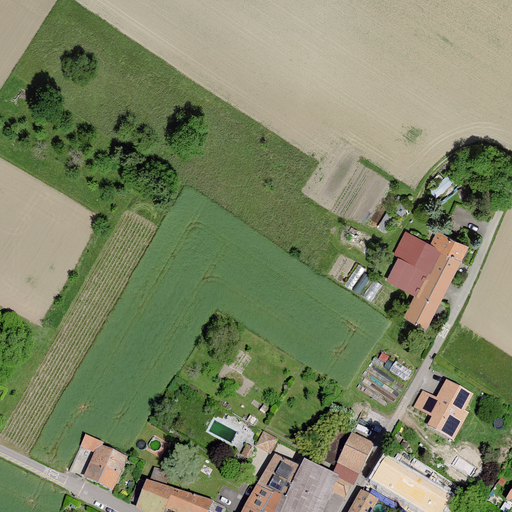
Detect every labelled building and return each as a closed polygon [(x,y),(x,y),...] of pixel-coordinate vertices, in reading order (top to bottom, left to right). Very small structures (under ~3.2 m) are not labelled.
[(458,178),(452,171),(430,190),(436,197),(458,178)] [(471,195),(468,187),(459,190),(462,199),(471,195)] [(396,209),(402,214),(406,208),(400,203),(396,209)] [(439,249),(460,259),(467,246),(439,231),(432,245),(439,249)] [(439,249),(432,245),(411,235),(389,279),(417,293),(439,249)] [(406,315),(426,326),(460,259),(439,249),(417,293),(406,315)] [(472,396),(447,383),(437,401),(424,394),(416,408),(434,418),(429,426),(453,439),(466,415),(463,413),(472,396)] [(264,434),(257,447),(270,453),(276,441),(264,434)] [(96,453),(85,477),(112,489),(126,459),(101,447),(102,444),(86,437),(82,446),(96,453)] [(372,447),(353,437),(339,465),(358,474),(372,447)] [(302,473),(275,458),(257,489),(283,501),(277,511),(322,511),(331,491),(335,481),(336,479),(333,478),(305,466),(302,473)] [(358,474),(339,465),(333,478),(336,479),(352,487),(358,474)] [(168,480),(169,470),(155,468),(153,478),(168,480)] [(335,481),(331,491),(344,498),(348,491),(347,488),(346,485),(335,481)] [(173,490),(147,483),(138,508),(147,511),(164,511),(166,508),(173,490)] [(277,511),(283,501),(257,489),(244,511),(277,511)] [(209,511),(213,503),(173,490),(166,508),(176,511),(209,511)] [(371,511),(377,502),(362,494),(352,511),(371,511)]
